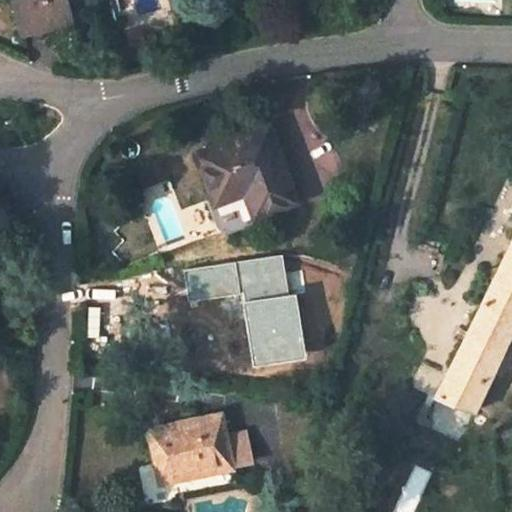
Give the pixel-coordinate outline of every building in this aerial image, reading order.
[(13,0),(16,9),(22,32),(66,21),(61,0),(13,0)] [(268,129),(195,157),(214,208),(245,197),(253,219),(296,204),(268,129)] [(143,241),(126,221),(113,234),(131,253),(143,241)] [(496,277),(511,284),(511,256),(507,255),(496,277)] [(471,415),(511,331),(511,284),(496,277),(435,400),(471,415)] [(220,420),(150,434),(159,483),(230,471),(220,420)]
